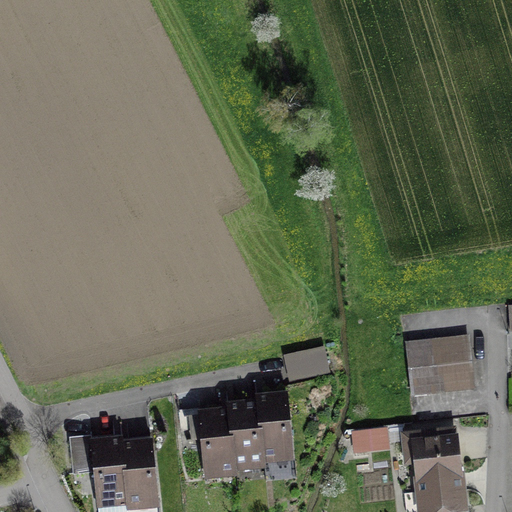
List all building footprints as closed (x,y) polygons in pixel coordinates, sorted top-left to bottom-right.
[(475,343),(409,349),(414,401),(479,395),(475,343)] [(331,355),(288,363),(293,389),(335,381),(331,355)] [(236,466),(265,463),(264,457),(294,455),(290,399),(272,400),(254,401),(254,410),(243,411),(223,412),(223,420),(214,421),(202,422),(206,473),(236,470),(236,466)] [(384,431),(355,435),(358,452),(387,448),(384,431)] [(474,511),(466,435),(418,440),(425,511),(474,511)] [(138,451),(124,452),(123,442),(109,443),(90,445),(96,511),(129,511),(128,501),(158,499),(154,449),(138,451)]
